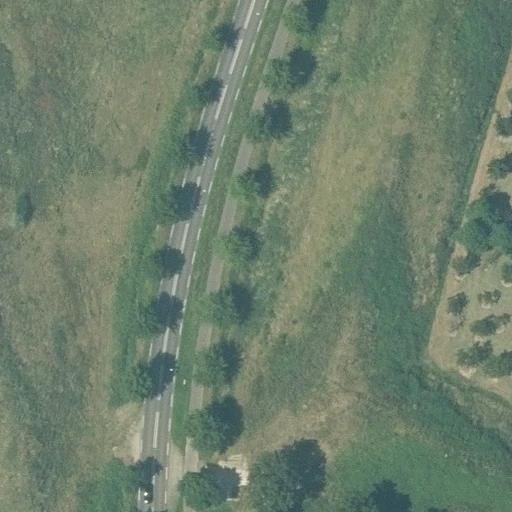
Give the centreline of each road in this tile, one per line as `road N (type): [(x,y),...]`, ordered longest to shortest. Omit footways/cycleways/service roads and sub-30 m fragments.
road 1 (tertiary): [(153,511),(161,399),(187,243),(256,0)]
road 2 (track): [(156,456),(265,511)]
